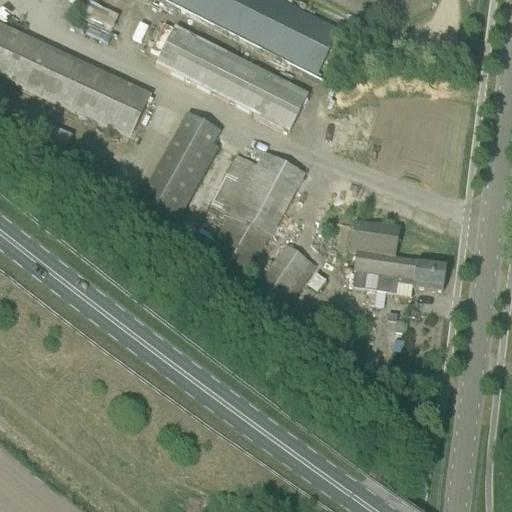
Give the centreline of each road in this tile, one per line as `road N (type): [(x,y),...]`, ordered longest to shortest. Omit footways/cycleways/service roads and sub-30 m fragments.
road 1 (tertiary): [(452,511),(511,49)]
road 2 (primary): [(372,511),(0,231)]
